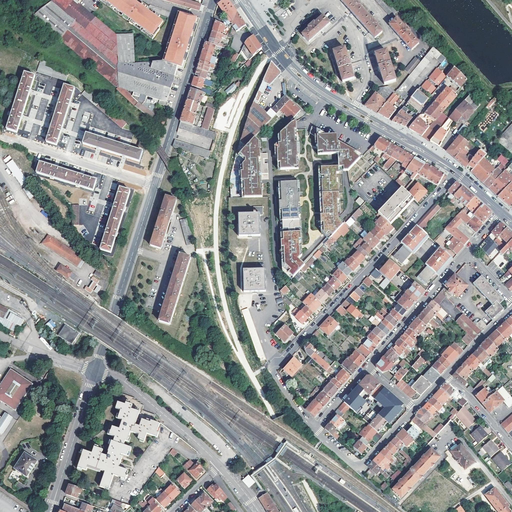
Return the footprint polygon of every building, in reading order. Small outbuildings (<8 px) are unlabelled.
[(116,36),(81,6),(77,3),(73,0),(59,0),(56,1),(52,3),(47,5),(45,6),(42,8),(34,18),(45,26),(58,38),(71,48),(84,60),(106,78),(115,86),(167,102),(178,66),(171,64),(169,64),(167,63),(165,62),(163,61),(136,63),(134,63),(132,35),(116,36)] [(103,0),(154,38),(156,35),(158,29),(161,21),(141,5),(140,6),(134,1),(133,0),(103,0)] [(164,0),(164,1),(200,12),(201,10),(203,11),(205,6),(202,5),(184,0),(164,0)] [(246,26),(236,10),(229,1),(228,0),(224,0),(218,5),(227,17),(223,25),(226,27),(230,29),(231,26),(237,33),(246,26)] [(342,0),(342,1),(375,39),(383,33),(376,26),(378,24),(373,19),(371,20),(360,7),(361,5),(356,0),(355,0),(355,1),(353,0),(342,0)] [(374,0),(391,18),(396,12),(385,0),(374,0)] [(187,16),(180,14),(172,41),(174,42),(174,43),(171,43),(165,62),(167,63),(169,64),(171,64),(178,66),(182,68),(188,49),(198,19),(189,17),(189,19),(186,18),(187,16)] [(324,16),(303,35),(309,42),(330,24),(324,16)] [(419,44),(406,29),(407,28),(402,23),(401,24),(397,19),(389,26),(393,30),(405,44),(411,51),(419,44)] [(223,25),(216,22),(213,33),(223,36),(226,27),(223,25)] [(222,48),(223,46),(220,45),(222,38),(226,40),(227,37),(223,36),(213,33),(209,44),(216,46),(222,48)] [(259,44),(254,36),(249,40),(248,41),(246,43),(242,50),(250,61),(251,59),(253,58),(262,49),(259,44)] [(209,44),(206,43),(205,46),(204,49),(203,54),(212,57),(216,46),(209,44)] [(434,58),(442,64),(446,59),(445,58),(433,48),(421,63),(415,70),(411,75),(396,92),(405,100),(409,95),(406,92),(434,58)] [(345,49),(334,53),(343,83),(355,79),(350,65),(345,49)] [(386,52),(375,55),(385,85),(396,81),(386,52)] [(214,66),(216,59),(212,57),(203,54),(201,60),(200,62),(210,65),(214,66)] [(415,70),(421,63),(416,58),(405,71),(411,75),(415,70)] [(248,62),(245,64),(250,69),(255,64),(251,59),(250,61),(248,62)] [(46,67),(47,63),(41,60),(37,72),(66,81),(68,74),(46,67)] [(217,67),(214,66),(210,65),(200,62),(198,68),(198,70),(208,73),(209,68),(214,70),(215,68),(216,68),(217,67)] [(235,158),(235,160),(266,125),(276,115),(289,101),(285,97),(273,111),(271,110),(267,114),(257,105),(262,95),(263,95),(268,85),(270,86),(280,76),(281,73),(272,62),(267,73),(264,80),(260,89),(256,97),(253,103),(250,110),(249,113),(248,118),(246,124),(244,130),(241,138),(239,145),(237,152),(235,158)] [(447,78),(460,89),(467,81),(454,68),(447,78)] [(436,71),(430,78),(439,86),(447,78),(447,77),(437,69),(436,71)] [(205,80),(208,73),(198,70),(196,75),(199,76),(198,78),(205,80)] [(25,74),(7,130),(17,133),(22,117),(31,91),(35,77),(25,74)] [(204,81),(195,78),(194,82),(192,86),(202,89),(204,81)] [(427,81),(422,88),(431,96),(437,89),(427,81)] [(225,91),(229,95),(238,87),(234,83),(225,91)] [(65,86),(47,143),(57,146),(62,130),(70,103),(75,89),(65,86)] [(408,102),(408,103),(420,111),(431,98),(432,96),(431,96),(422,88),(421,87),(408,102)] [(96,107),(102,101),(87,88),(82,95),(96,107)] [(143,113),(152,119),(155,115),(143,106),(145,103),(146,103),(149,98),(135,94),(134,97),(134,98),(127,92),(119,89),(118,89),(125,97),(135,107),(135,106),(141,111),(143,113)] [(191,91),(188,101),(199,105),(200,105),(204,93),(191,89),(191,91)] [(445,110),(457,96),(455,95),(449,89),(448,89),(447,90),(446,90),(436,102),(445,110)] [(376,94),(365,107),(376,113),(379,114),(387,103),(394,94),(389,90),(381,98),(376,94)] [(392,107),(399,98),(395,94),(394,94),(387,103),(379,114),(388,119),(389,120),(399,108),(395,105),(393,108),(392,107)] [(470,96),(448,119),(449,120),(453,123),(455,125),(461,118),(465,122),(480,106),(470,96)] [(186,106),(184,111),(196,115),(199,105),(188,101),(186,106)] [(289,101),(276,115),(278,118),(283,113),(291,121),(300,112),(289,101)] [(436,102),(425,114),(437,120),(442,114),(445,110),(436,102)] [(122,129),(126,124),(101,103),(96,108),(122,129)] [(215,110),(209,108),(203,129),(209,131),(215,110)] [(196,115),(184,111),(183,116),(181,122),(193,126),(197,115),(196,115)] [(401,111),(392,122),(395,123),(406,127),(413,119),(401,111)] [(422,137),(437,120),(425,114),(421,116),(410,129),(418,135),(422,137)] [(442,114),(437,120),(422,137),(430,142),(444,126),(449,120),(448,119),(443,115),(442,114)] [(453,123),(449,120),(444,126),(430,142),(440,148),(442,144),(444,141),(450,130),(449,129),(453,123)] [(292,124),(278,136),(278,139),(279,143),(292,131),(297,131),(297,126),(297,121),(292,124)] [(179,129),(214,140),(217,133),(209,131),(203,129),(193,126),(181,122),(179,128),(179,129)] [(511,144),(506,140),(511,133),(511,123),(496,141),(498,143),(511,156),(511,144)] [(458,133),(461,136),(463,134),(468,128),(465,125),(458,133)] [(327,136),(312,127),(310,134),(315,137),(317,139),(317,145),(320,145),(320,150),(318,150),(318,156),(338,155),(339,168),(319,169),(319,185),(322,185),(323,200),(320,201),(320,209),(323,209),(323,216),(321,216),(321,230),(324,233),(341,216),(345,212),(343,174),(342,174),(342,172),(342,168),(356,153),(338,142),(327,136)] [(297,131),(292,131),(279,143),(277,144),(278,156),(278,164),(280,164),(281,170),(299,170),(298,162),(297,162),(296,155),(298,155),(297,143),(297,135),(297,131)] [(87,134),(84,144),(98,149),(124,157),(140,162),(143,152),(87,134)] [(461,136),(469,144),(478,153),(480,151),(463,134),(461,136)] [(469,144),(461,136),(447,152),(455,159),(464,149),(469,144)] [(386,142),(380,139),(373,148),(373,147),(369,151),(372,153),(375,149),(384,154),(391,145),(386,142)] [(175,140),(173,147),(209,158),(211,151),(175,140)] [(253,140),(240,154),(246,160),(246,162),(241,167),(242,178),(242,186),(242,191),(242,199),(263,198),(262,190),(262,185),(262,174),(268,174),(268,164),(263,164),(263,159),(268,159),(268,154),(262,154),(261,154),(260,149),(260,143),(257,143),(253,140)] [(397,148),(391,145),(384,154),(381,158),(383,159),(387,162),(391,158),(398,149),(397,148)] [(391,158),(387,162),(383,167),(385,168),(387,166),(389,167),(395,160),(397,161),(404,152),(403,151),(398,149),(391,158)] [(463,167),(466,169),(474,159),(470,156),(468,159),(466,156),(468,153),(464,149),(455,159),(463,167)] [(400,172),(402,174),(404,171),(406,169),(415,159),(409,155),(404,152),(397,161),(402,165),(401,167),(404,168),(400,172)] [(359,154),(356,153),(342,168),(342,172),(345,172),(348,172),(363,156),(359,154)] [(471,173),(483,159),(484,158),(479,153),(474,159),(466,169),(471,173)] [(28,181),(12,159),(6,164),(21,185),(28,181)] [(406,169),(414,174),(413,176),(410,180),(412,182),(414,179),(415,178),(426,165),(424,164),(420,161),(415,159),(406,169)] [(496,171),(483,159),(471,173),(474,175),(482,183),(489,189),(509,167),(504,162),(496,171)] [(40,163),(37,173),(94,191),(97,181),(82,176),(56,168),(40,163)] [(511,163),(509,167),(489,189),(492,192),(498,197),(509,186),(511,184),(511,183),(511,163)] [(124,165),(123,170),(146,175),(147,170),(124,165)] [(418,179),(419,180),(420,176),(438,186),(440,184),(441,184),(448,177),(430,167),(426,165),(415,178),(418,179)] [(405,185),(398,179),(395,182),(402,188),(405,185)] [(299,182),(278,183),(279,197),(282,196),(282,202),(279,202),(280,217),(282,217),(283,222),(285,222),(285,228),(283,229),(283,234),(281,234),(281,248),(284,248),(285,261),(286,262),(296,261),(298,260),(299,260),(301,257),(300,245),(302,245),(301,233),(300,233),(300,229),(301,228),(301,221),(299,221),(299,216),(301,216),(300,203),(299,203),(298,198),(300,198),(299,182)] [(454,197),(463,187),(460,185),(457,182),(448,191),(451,194),(447,198),(449,200),(450,202),(452,199),(454,197)] [(418,184),(409,194),(414,200),(417,203),(427,192),(418,184)] [(511,185),(511,184),(509,186),(498,197),(502,200),(507,205),(511,208),(511,207),(511,185)] [(463,187),(454,197),(467,206),(475,198),(464,189),(463,187)] [(405,190),(402,188),(378,213),(383,218),(390,225),(414,200),(409,194),(405,190)] [(107,232),(101,250),(111,253),(130,192),(120,189),(115,206),(107,232)] [(166,197),(151,246),(161,249),(177,200),(166,197)] [(360,198),(356,202),(360,206),(364,202),(360,198)] [(475,198),(467,206),(476,214),(483,205),(480,203),(479,202),(475,198)] [(432,209),(437,213),(441,208),(436,204),(432,209)] [(484,206),(483,205),(476,214),(471,219),(480,228),(491,215),(491,214),(491,212),(484,206)] [(240,236),(260,236),(259,215),(263,215),(263,206),(253,206),(253,215),(239,215),(240,236)] [(356,212),(352,216),(356,220),(363,213),(359,209),(356,212)] [(462,222),(466,225),(471,219),(462,212),(457,217),(462,222)] [(375,224),(376,225),(385,234),(387,236),(390,233),(394,228),(390,225),(383,218),(378,213),(376,215),(380,219),(375,224)] [(341,219),(341,216),(324,233),(326,235),(328,237),(303,263),(305,265),(307,264),(312,258),(314,256),(319,251),(322,247),(324,245),(331,238),(334,235),(337,232),(343,225),(345,223),(342,220),(341,219)] [(456,229),(462,222),(457,217),(445,230),(464,246),(469,241),(456,229)] [(180,220),(187,246),(194,244),(188,218),(180,220)] [(423,219),(416,226),(422,231),(428,225),(427,224),(423,219)] [(466,225),(476,233),(480,228),(471,219),(466,225)] [(371,234),(375,238),(375,237),(379,240),(381,238),(384,240),(385,238),(385,237),(383,236),(385,234),(376,225),(375,224),(370,229),(368,231),(371,234)] [(498,239),(508,229),(503,224),(501,224),(500,224),(492,233),(498,239)] [(337,232),(341,235),(347,229),(343,225),(337,232)] [(417,251),(429,238),(422,231),(416,226),(403,240),(401,243),(405,246),(412,252),(415,249),(417,251)] [(507,246),(511,240),(511,232),(508,229),(498,239),(500,242),(501,240),(507,246)] [(445,230),(440,235),(451,245),(449,248),(457,254),(464,246),(445,230)] [(341,235),(337,232),(334,235),(331,238),(335,242),(341,235)] [(364,241),(366,244),(367,243),(373,250),(380,243),(375,238),(371,234),(364,241)] [(48,235),(43,244),(78,266),(79,265),(81,267),(84,261),(82,260),(84,257),(48,235)] [(497,247),(494,243),(489,237),(484,242),(487,245),(483,250),(488,257),(497,247)] [(324,245),(328,249),(335,242),(331,238),(324,245)] [(498,239),(494,243),(497,247),(501,252),(505,248),(500,242),(498,239)] [(362,240),(354,248),(357,251),(358,252),(364,258),(368,254),(369,255),(373,250),(367,243),(366,244),(364,241),(362,240)] [(500,253),(503,256),(509,249),(511,251),(511,240),(507,246),(505,248),(501,252),(500,253)] [(402,264),(412,252),(405,246),(395,258),(402,264)] [(437,274),(451,258),(439,246),(426,261),(427,262),(425,264),(427,266),(435,272),(437,274)] [(284,248),(281,248),(282,265),(282,272),(291,280),(294,277),(300,271),(301,270),(305,265),(303,263),(301,262),(299,260),(298,260),(296,261),(286,262),(285,261),(284,248)] [(319,251),(314,256),(317,260),(323,254),(319,251)] [(358,252),(352,258),(359,265),(361,264),(365,259),(364,258),(358,252)] [(180,255),(159,321),(170,325),(191,258),(180,255)] [(307,264),(310,267),(315,261),(312,258),(307,264)] [(348,260),(344,264),(352,272),(359,265),(352,258),(349,261),(348,260)] [(400,270),(390,261),(380,273),(386,279),(390,282),(400,270)] [(339,270),(348,277),(352,272),(344,264),(343,263),(338,269),(339,270)] [(301,270),(304,273),(310,267),(307,264),(301,270)] [(61,265),(58,270),(69,278),(69,276),(74,279),(77,275),(61,265)] [(435,272),(427,266),(417,278),(424,284),(435,272)] [(244,270),(244,292),(266,291),(265,269),(244,270)] [(380,273),(376,269),(371,274),(375,279),(380,273)] [(339,270),(333,276),(341,284),(347,278),(348,277),(339,270)] [(468,287),(455,275),(440,292),(448,300),(454,294),(458,298),(468,287)] [(505,300),(482,275),(473,283),(493,304),(485,311),(493,320),(505,310),(500,305),(505,300)] [(100,280),(93,276),(91,280),(94,281),(90,287),(87,286),(85,289),(91,293),(100,280)] [(368,277),(363,283),(369,288),(373,282),(368,277)] [(334,279),(328,285),(335,291),(341,285),(334,279)] [(390,282),(386,279),(380,286),(384,290),(391,282),(390,282)] [(415,303),(425,291),(415,283),(405,295),(415,303)] [(328,285),(322,291),(329,297),(335,291),(328,285)] [(280,292),(284,295),(289,290),(285,286),(280,292)] [(358,288),(354,292),(360,297),(363,293),(358,288)] [(329,297),(322,291),(315,298),(322,305),(329,297)] [(398,303),(399,304),(407,312),(415,303),(405,295),(402,291),(400,293),(404,297),(398,303)] [(350,296),(356,302),(360,297),(354,292),(350,296)] [(303,303),(306,307),(313,314),(322,305),(315,298),(311,294),(303,303)] [(350,296),(346,301),(352,306),(356,302),(350,296)] [(383,300),(394,310),(403,317),(407,312),(399,304),(395,309),(384,299),(383,300)] [(347,311),(356,319),(361,314),(352,306),(346,301),(342,305),(346,308),(348,306),(350,308),(347,311)] [(428,307),(436,315),(441,308),(433,301),(428,307)] [(0,305),(0,316),(4,319),(8,310),(0,305)] [(341,306),(336,311),(342,316),(346,311),(341,306)] [(301,312),(308,319),(313,314),(306,307),(301,312)] [(428,307),(422,313),(431,321),(436,315),(428,307)] [(456,308),(448,315),(468,335),(474,340),(478,335),(482,332),(476,326),(473,324),(456,308)] [(242,311),(260,361),(266,359),(249,309),(242,311)] [(389,315),(382,309),(380,311),(387,317),(385,319),(394,327),(398,322),(389,315)] [(394,310),(389,315),(398,322),(403,317),(394,310)] [(301,312),(295,318),(303,324),(308,319),(301,312)] [(385,319),(378,313),(376,315),(383,322),(382,324),(390,332),(394,327),(385,319)] [(417,319),(426,326),(431,321),(422,313),(417,319)] [(325,322),(320,328),(328,336),(334,330),(336,331),(340,327),(338,326),(339,325),(330,317),(325,322)] [(434,318),(429,323),(436,329),(441,324),(434,318)] [(51,319),(46,323),(51,330),(56,326),(51,319)] [(372,323),(377,328),(386,336),(390,332),(382,324),(376,319),(372,323)] [(409,328),(418,336),(419,336),(427,327),(426,326),(417,319),(409,328)] [(482,332),(488,325),(482,320),(476,326),(482,332)] [(511,329),(506,322),(497,331),(505,340),(511,333),(511,329)] [(78,334),(65,325),(58,335),(71,344),(78,334)] [(285,327),(277,335),(285,342),(293,334),(285,327)] [(373,333),(382,341),(386,336),(377,328),(373,333)] [(405,333),(413,341),(418,336),(409,328),(405,333)] [(488,339),(496,348),(505,340),(497,331),(488,339)] [(368,338),(369,339),(377,346),(382,341),(373,333),(368,338)] [(405,333),(400,339),(409,346),(413,341),(405,333)] [(463,340),(468,346),(474,340),(468,335),(463,340)] [(363,346),(365,347),(371,353),(377,346),(369,339),(363,346)] [(396,344),(404,351),(409,346),(400,339),(396,344)] [(487,340),(480,348),(488,356),(490,359),(498,350),(496,348),(488,339),(487,340)] [(310,358),(314,354),(310,350),(313,347),(308,343),(304,348),(306,354),(310,358)] [(457,353),(459,355),(463,351),(455,343),(451,348),(457,353)] [(391,349),(400,357),(404,351),(396,344),(391,349)] [(371,353),(365,347),(362,351),(368,357),(371,353)] [(459,355),(457,353),(451,348),(450,347),(442,357),(448,362),(451,364),(459,355)] [(426,361),(430,355),(422,348),(418,354),(426,361)] [(473,355),(480,363),(487,356),(488,356),(480,348),(473,355)] [(391,349),(384,357),(385,358),(393,365),(400,357),(391,349)] [(356,352),(350,359),(359,367),(366,360),(356,352)] [(310,358),(314,361),(326,372),(330,367),(314,354),(310,358)] [(483,365),(480,363),(473,355),(465,364),(472,371),(473,371),(478,366),(490,377),(492,375),(490,373),(484,367),(483,365)] [(487,356),(480,363),(483,365),(489,358),(487,356)] [(419,359),(416,362),(412,367),(416,371),(424,360),(420,357),(419,359)] [(437,362),(446,369),(450,364),(451,364),(448,362),(442,357),(437,362)] [(349,358),(342,366),(352,375),(359,367),(350,359),(349,358)] [(393,365),(385,358),(383,360),(382,360),(377,366),(377,368),(381,372),(385,367),(389,371),(395,376),(399,371),(396,368),(393,365)] [(298,370),(302,366),(294,359),(284,370),(292,378),(298,370)] [(401,368),(406,363),(403,360),(396,368),(399,371),(401,368)] [(298,370),(300,372),(308,364),(307,363),(306,362),(302,366),(298,370)] [(433,368),(435,370),(441,375),(446,369),(437,362),(432,367),(433,368)] [(410,369),(412,367),(406,363),(401,368),(406,373),(410,369)] [(499,368),(494,363),(491,366),(494,369),(490,373),(492,375),(493,374),(499,368)] [(457,373),(464,379),(472,371),(465,364),(457,373)] [(401,379),(406,373),(401,368),(399,371),(395,376),(394,377),(399,382),(401,380),(401,379)] [(433,368),(426,375),(428,376),(431,372),(433,373),(435,370),(433,368)] [(11,370),(0,386),(0,402),(0,403),(1,401),(16,411),(33,385),(11,370)] [(342,386),(351,377),(343,370),(335,379),(342,386)] [(428,376),(426,375),(424,378),(432,384),(441,375),(435,370),(433,373),(431,372),(428,376)] [(453,377),(464,386),(467,383),(464,379),(457,373),(453,377)] [(422,376),(416,383),(411,388),(409,387),(401,379),(401,380),(404,383),(407,385),(416,394),(416,392),(419,395),(426,388),(427,389),(428,388),(431,385),(432,384),(424,378),(422,376)] [(368,398),(372,402),(376,398),(372,394),(380,385),(371,377),(367,377),(359,386),(370,396),(368,398)] [(334,378),(330,383),(339,390),(342,386),(335,379),(334,378)] [(331,399),(339,390),(330,383),(327,380),(326,382),(329,384),(322,392),(331,399)] [(474,390),(477,392),(485,383),(483,380),(474,390)] [(458,394),(446,384),(441,389),(450,397),(454,393),(456,395),(458,394)] [(376,398),(384,388),(380,385),(372,394),(376,398)] [(402,390),(411,399),(415,394),(416,394),(407,385),(402,390)] [(467,389),(474,395),(477,392),(474,390),(470,386),(467,389)] [(511,398),(503,387),(502,386),(492,396),(483,404),(491,414),(505,402),(509,408),(511,405),(511,398)] [(420,396),(427,389),(426,388),(419,395),(420,396)] [(452,401),(454,400),(450,397),(441,389),(433,398),(442,406),(449,398),(452,401)] [(483,404),(492,396),(485,389),(479,394),(476,397),(483,404)] [(100,487),(104,488),(102,496),(113,500),(131,506),(156,472),(160,468),(170,453),(173,449),(176,446),(182,437),(161,422),(160,423),(154,421),(156,414),(143,409),(145,404),(141,403),(141,402),(139,401),(139,400),(135,399),(136,397),(122,392),(116,409),(121,411),(118,420),(121,421),(120,424),(118,428),(113,427),(110,435),(115,437),(113,442),(112,441),(108,452),(109,452),(108,456),(101,454),(103,450),(95,447),(93,454),(84,451),(78,468),(87,471),(88,466),(105,472),(100,487)] [(322,392),(315,401),(323,408),(331,399),(322,392)] [(433,398),(428,403),(438,412),(443,407),(442,406),(433,398)] [(468,402),(463,398),(458,404),(463,407),(464,406),(468,402)] [(315,417),(323,408),(315,401),(307,410),(315,417)] [(338,410),(344,414),(350,408),(344,403),(338,410)] [(438,412),(428,403),(423,409),(431,416),(435,412),(439,415),(440,414),(438,412)] [(468,428),(476,421),(464,406),(463,407),(458,413),(457,414),(468,428)] [(423,409),(416,416),(424,423),(431,416),(423,409)] [(335,413),(338,415),(341,418),(344,414),(338,410),(335,413)] [(0,430),(4,433),(13,418),(6,413),(2,419),(0,418),(0,430)] [(345,421),(341,418),(338,415),(330,423),(337,429),(338,430),(342,426),(341,425),(345,421)] [(363,420),(370,425),(374,421),(367,415),(363,420)] [(374,421),(370,425),(377,432),(379,433),(388,423),(383,419),(378,415),(374,421)] [(511,415),(501,425),(508,434),(511,429),(511,415)] [(434,432),(424,423),(416,416),(412,420),(421,427),(419,429),(425,434),(427,432),(434,438),(437,435),(434,432)] [(335,433),(337,429),(330,423),(325,429),(337,439),(339,437),(335,433)] [(440,431),(445,427),(442,424),(441,424),(434,432),(437,435),(440,431)] [(363,433),(360,436),(362,438),(368,442),(370,440),(370,439),(372,437),(377,432),(370,425),(367,429),(366,428),(362,432),(363,433)] [(488,435),(485,432),(484,433),(479,427),(477,426),(470,432),(471,434),(479,443),(488,435)] [(407,433),(414,439),(414,440),(420,434),(413,427),(407,433)] [(396,437),(404,445),(406,447),(414,439),(407,433),(403,429),(396,437)] [(404,445),(396,437),(390,443),(398,451),(404,445)] [(362,438),(359,441),(365,446),(368,442),(362,438)] [(491,457),(499,450),(490,440),(482,447),(491,457)] [(365,446),(359,441),(353,448),(361,454),(367,448),(365,446)] [(390,443),(386,449),(393,456),(398,451),(390,443)] [(466,452),(461,445),(451,452),(457,460),(456,460),(458,463),(459,463),(465,470),(474,462),(469,456),(470,455),(467,452),(466,452)] [(386,449),(381,454),(391,463),(392,465),(394,462),(391,459),(393,456),(386,449)] [(423,477),(423,476),(431,467),(432,467),(435,464),(434,464),(440,457),(432,449),(426,456),(425,455),(422,458),(423,458),(414,468),(413,467),(410,470),(411,471),(403,480),(402,479),(399,483),(400,483),(393,490),(402,498),(408,492),(409,492),(412,489),(411,488),(420,479),(421,480),(423,477)] [(503,471),(511,464),(501,452),(492,459),(503,471)] [(27,478),(38,462),(25,453),(14,469),(27,478)] [(388,466),(391,463),(381,454),(373,461),(383,471),(386,468),(388,471),(390,469),(388,466)] [(200,462),(198,464),(196,466),(190,461),(185,466),(190,471),(191,471),(197,477),(204,471),(201,469),(202,468),(199,466),(201,464),(200,462)] [(370,469),(375,473),(377,475),(380,472),(387,479),(389,476),(383,471),(373,461),(368,467),(370,469)] [(370,479),(375,473),(370,469),(365,474),(370,479)] [(185,474),(178,481),(185,489),(189,485),(189,484),(192,481),(185,474)] [(249,475),(243,481),(249,488),(256,482),(249,475)] [(389,486),(386,484),(385,483),(380,489),(383,492),(389,486)] [(221,497),(224,495),(216,484),(208,491),(216,499),(220,495),(221,497)] [(70,485),(67,494),(78,498),(79,494),(81,495),(83,489),(70,485)] [(173,485),(165,493),(172,501),(180,493),(173,485)] [(497,511),(510,511),(507,508),(509,507),(508,506),(509,504),(507,503),(506,503),(495,489),(485,496),(497,511)] [(165,493),(157,500),(165,508),(172,501),(165,493)] [(205,494),(199,500),(210,511),(212,510),(208,506),(213,502),(205,494)] [(271,505),(274,503),(267,494),(265,495),(271,505)] [(151,495),(147,500),(152,505),(148,509),(151,511),(160,511),(163,510),(155,502),(156,501),(151,495)] [(267,511),(278,511),(274,503),(271,505),(265,495),(259,499),(267,511)] [(124,511),(131,506),(113,500),(112,502),(121,506),(121,508),(118,511),(111,508),(109,511),(124,511)] [(207,511),(210,511),(199,500),(193,506),(198,511),(202,511),(205,509),(207,511)]
